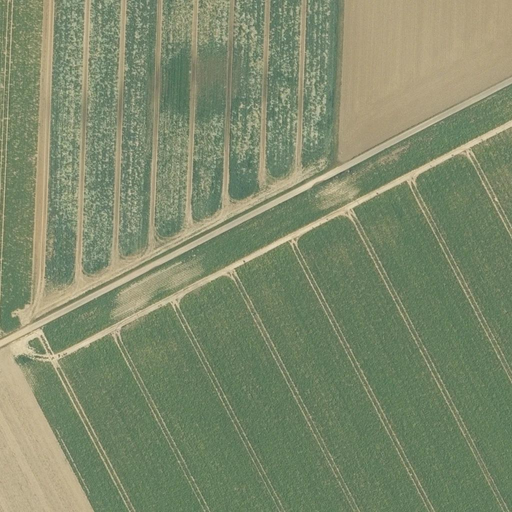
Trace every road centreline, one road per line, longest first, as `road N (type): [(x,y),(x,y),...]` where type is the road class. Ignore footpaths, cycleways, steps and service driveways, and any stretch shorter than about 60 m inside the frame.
road 1 (track): [(511,89),(0,353)]
road 2 (track): [(351,0),(346,174)]
